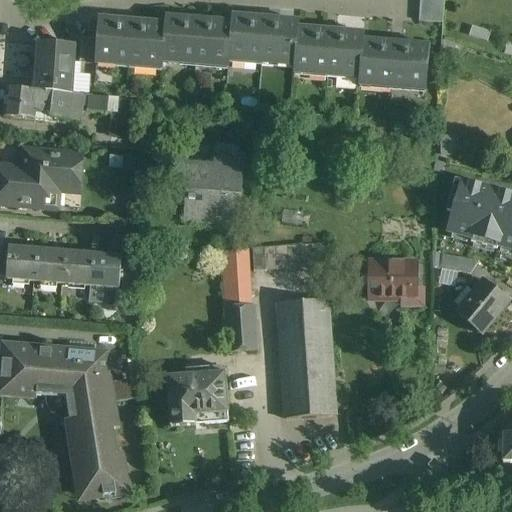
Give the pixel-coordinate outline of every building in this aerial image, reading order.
[(443,0),(419,0),(418,24),(441,25),(443,0)] [(298,23),(232,17),(232,24),(229,64),(230,64),(230,61),(294,67),(293,70),(294,70),(297,30),(298,23)] [(232,24),(166,19),(165,25),(162,65),(163,65),(164,62),(227,68),(227,71),(228,71),(229,64),(232,24)] [(165,25),(100,20),(98,41),(96,66),(97,66),(97,63),(161,69),(161,72),(162,72),(162,65),(165,25)] [(363,35),(297,30),(294,70),(294,77),(295,77),(295,74),(359,80),(358,83),(359,83),(363,43),(363,35)] [(98,41),(81,39),(79,64),(96,66),(98,41)] [(462,48),(440,41),(439,60),(456,67),(462,48)] [(428,49),(363,43),(359,83),(359,90),(360,90),(360,87),(424,93),(424,96),(425,96),(428,49)] [(76,47),(38,44),(35,92),(72,95),(76,47)] [(35,92),(7,89),(4,118),(51,123),(52,120),(82,122),(83,107),(89,107),(89,111),(114,113),(111,138),(131,140),(135,101),(72,95),(35,92)] [(465,136),(441,137),(442,156),(466,155),(465,136)] [(82,157),(24,152),(22,182),(2,180),(0,201),(0,206),(57,211),(60,183),(79,184),(82,157)] [(141,157),(125,156),(125,173),(140,173),(141,157)] [(241,158),(217,156),(216,172),(240,174),(240,170),(241,158)] [(124,158),(110,157),(110,169),(123,169),(124,158)] [(216,172),(191,170),(186,222),(216,225),(217,219),(236,221),(241,170),(240,170),(240,174),(216,172)] [(511,196),(455,181),(447,212),(454,214),(449,233),(472,240),(471,244),(497,251),(498,247),(511,250),(511,196)] [(323,245),(311,246),(312,269),(324,268),(323,245)] [(311,246),(299,247),(301,270),(312,269),(311,246)] [(299,247),(287,248),(289,271),(301,270),(299,247)] [(287,248),(276,249),(277,272),(289,271),(287,248)] [(37,251),(9,249),(8,254),(6,278),(6,281),(35,284),(37,251)] [(264,249),(252,250),(253,273),(265,272),(264,249)] [(276,249),(264,249),(265,272),(277,272),(276,249)] [(65,254),(37,251),(35,284),(62,286),(65,254)] [(248,252),(221,254),(225,310),(252,308),(248,252)] [(8,254),(0,253),(0,276),(6,278),(8,254)] [(93,256),(65,254),(62,286),(89,288),(90,288),(93,256)] [(121,258),(93,256),(90,288),(113,290),(119,291),(121,262),(121,258)] [(479,263),(443,256),(440,270),(470,275),(479,263)] [(140,264),(121,262),(119,291),(140,292),(140,264)] [(416,266),(370,265),(370,301),(402,301),(402,308),(422,308),(422,292),(416,292),(416,266)] [(474,295),(467,289),(454,305),(460,311),(456,316),(481,337),(509,304),(484,283),(474,295)] [(90,288),(89,288),(88,302),(112,304),(113,290),(90,288)] [(327,303),(278,306),(286,422),(335,418),(327,303)] [(252,308),(225,310),(228,354),(258,352),(255,308),(252,308)] [(107,356),(33,349),(32,354),(20,353),(20,348),(0,346),(0,396),(12,397),(12,396),(65,401),(74,453),(72,453),(77,480),(76,480),(78,497),(107,492),(108,499),(129,496),(123,456),(116,457),(112,431),(119,430),(107,356)] [(224,369),(186,372),(186,378),(167,379),(171,430),(196,428),(196,418),(228,415),(225,375),(224,369)] [(511,429),(504,438),(503,465),(511,464),(511,429)]
